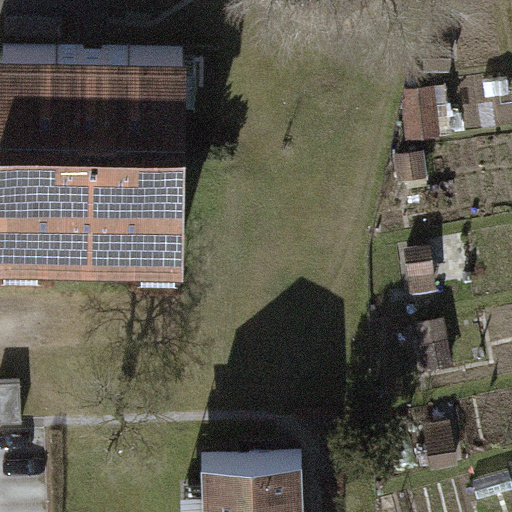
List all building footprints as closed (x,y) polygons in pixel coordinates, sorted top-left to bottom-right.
[(192,246),(198,22),(9,16),(2,241),(192,246)] [(454,36),(425,38),(427,66),(456,64),(454,36)] [(509,73),(487,76),(490,100),(511,97),(509,73)] [(437,130),(433,80),(404,83),(409,132),(437,130)] [(426,144),(396,147),(399,174),(428,171),(426,144)] [(437,283),(431,240),(406,243),(412,286),(437,283)] [(445,313),(415,319),(424,363),(453,357),(445,313)] [(28,372),(3,373),(3,410),(28,410),(28,372)] [(453,416),(425,420),(432,463),(461,458),(453,416)] [(298,511),(296,451),(203,455),(204,490),(182,491),(182,511),(298,511)] [(511,468),(511,466),(492,472),(502,507),(511,503),(511,468)] [(392,497),(383,500),(387,511),(395,509),(392,497)]
